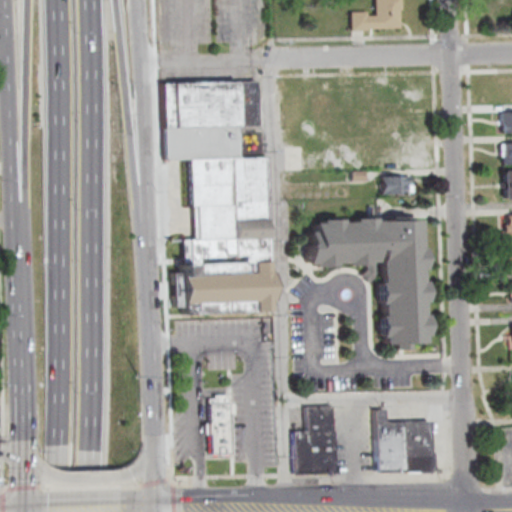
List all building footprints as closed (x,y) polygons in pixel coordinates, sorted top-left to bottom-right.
[(401,31),(353,32),(353,15),(368,15),(368,19),(377,19),(376,0),(402,0),(403,12),(400,12),(401,31)] [(503,0),(511,0),(511,21),(504,21),(503,13),(501,13),(501,4),(503,4),(503,0)] [(262,77),(160,80),(163,160),(181,159),(188,159),(189,207),(192,207),(192,209),(193,241),(181,241),(181,268),(266,266),(263,156),(233,157),(232,122),(263,121),(262,77)] [(329,94),(312,94),(312,126),(329,126),(329,94)] [(511,131),(511,110),(499,110),(499,131),(511,131)] [(499,162),(511,162),(511,142),(499,142),(499,162)] [(340,143),(340,154),(351,154),(351,143),(340,143)] [(406,164),(406,147),(376,147),(376,164),(406,164)] [(361,169),(348,170),(349,180),(362,179),(361,169)] [(511,198),(511,169),(500,169),(500,198),(511,198)] [(409,192),(409,175),(378,175),(378,192),(409,192)] [(511,213),(503,213),(503,236),(511,236),(511,213)] [(418,217),(310,219),(310,230),(303,230),(304,264),(362,263),(364,265),(374,272),(377,343),(389,342),(389,348),(404,347),(404,342),(421,341),(418,217)] [(503,268),(511,268),(511,240),(503,240),(503,268)] [(364,265),(359,270),(359,275),(363,279),(367,278),(374,272),(364,265)] [(224,393),(224,401),(228,401),(229,413),(224,413),(226,452),(206,453),(205,433),(203,433),(202,422),(204,422),(203,396),(210,396),(210,393),(224,393)] [(293,473),(335,473),(334,404),(305,404),(305,429),(292,429),(293,473)] [(375,408),(377,471),(403,470),(402,420),(386,421),(386,408),(375,408)] [(403,470),(429,470),(432,467),(430,420),(402,420),(403,470)]
